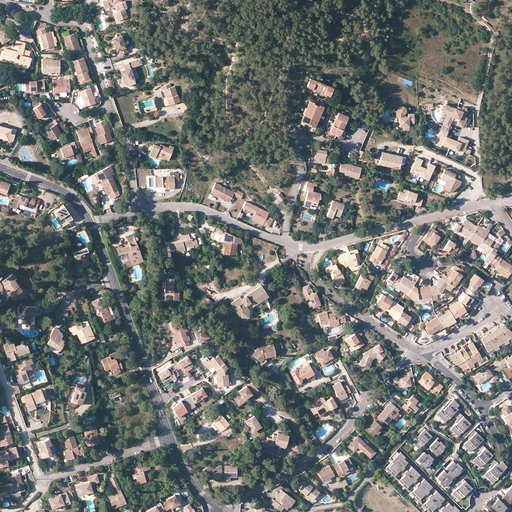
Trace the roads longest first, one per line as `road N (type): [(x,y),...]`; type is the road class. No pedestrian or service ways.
road 1 (residential): [(231,511),(240,499),(321,455),(376,382),(420,354)]
road 2 (residential): [(170,438),(42,476),(0,368)]
road 3 (residential): [(310,247),(197,208),(135,210)]
road 4 (residential): [(44,17),(79,26),(104,94),(104,105),(82,116),(57,108)]
road 5 (tertiary): [(112,279),(170,438)]
road 6 (residential): [(420,354),(324,290),(309,273),(310,247)]
road 7 (residential): [(429,216),(310,247)]
